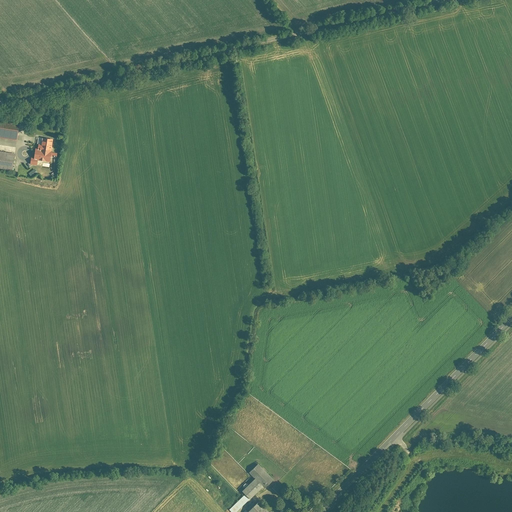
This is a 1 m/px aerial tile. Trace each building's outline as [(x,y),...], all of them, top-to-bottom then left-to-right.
[(0,119),(0,138),(17,140),(19,122),(0,119)] [(42,139),(40,150),(36,150),(34,159),(51,162),(52,152),(51,152),(52,140),(42,139)] [(0,151),(0,168),(12,171),(15,154),(0,151)] [(258,464),(249,473),(266,488),(274,479),(258,464)] [(255,480),(243,492),(246,495),(230,510),(232,511),(238,511),(263,487),(255,480)] [(269,511),(259,502),(249,511),(269,511)]
